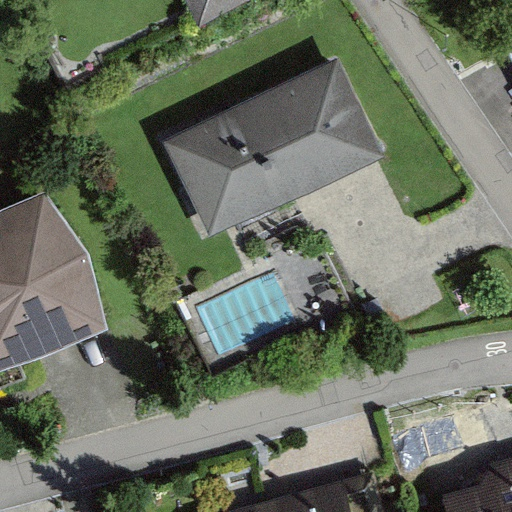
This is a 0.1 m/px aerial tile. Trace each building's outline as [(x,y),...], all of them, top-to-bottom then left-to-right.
[(189,0),(201,21),(238,0),(189,0)] [(339,49),(161,134),(208,231),(386,146),(339,49)] [(49,183),(0,204),(0,365),(109,316),(91,244),(49,183)] [(511,511),(511,467),(441,488),(448,511),(511,511)] [(343,479),(226,511),(352,511),(347,490),(343,479)] [(388,511),(380,481),(347,490),(352,511),(388,511)]
